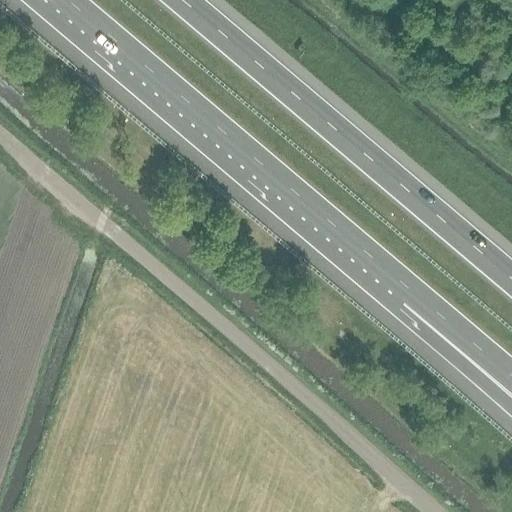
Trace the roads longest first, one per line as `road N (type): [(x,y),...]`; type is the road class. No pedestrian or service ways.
road 1 (unclassified): [(428,511),(346,430),(0,137)]
road 2 (motorway): [(64,0),(422,303)]
road 3 (motorway): [(511,280),(188,0)]
road 4 (motorway): [(422,303),(511,399)]
